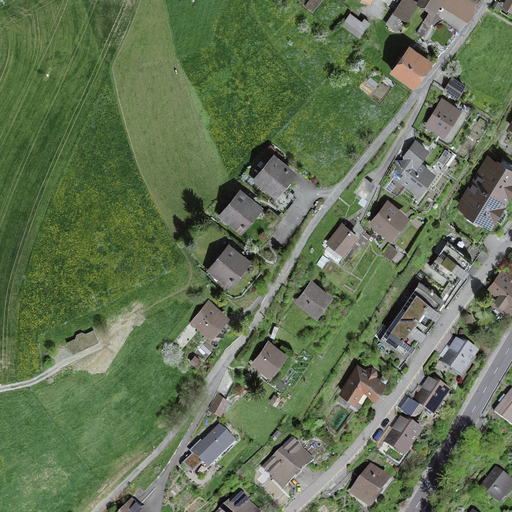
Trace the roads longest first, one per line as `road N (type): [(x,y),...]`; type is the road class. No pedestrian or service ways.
road 1 (residential): [(487,0),(310,227),(144,504)]
road 2 (residential): [(288,511),(373,426),(511,240)]
road 3 (secondary): [(511,346),(412,511)]
road 4 (track): [(101,511),(205,400)]
